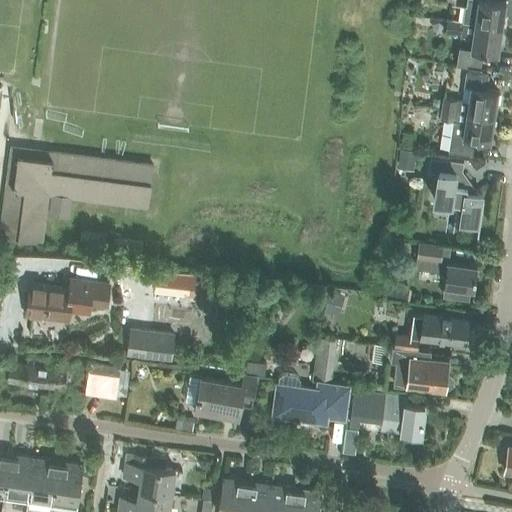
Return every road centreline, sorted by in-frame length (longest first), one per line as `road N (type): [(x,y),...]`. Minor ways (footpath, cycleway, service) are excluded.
road 1 (residential): [(0,413),(450,486)]
road 2 (residential): [(450,486),(498,357),(511,270)]
